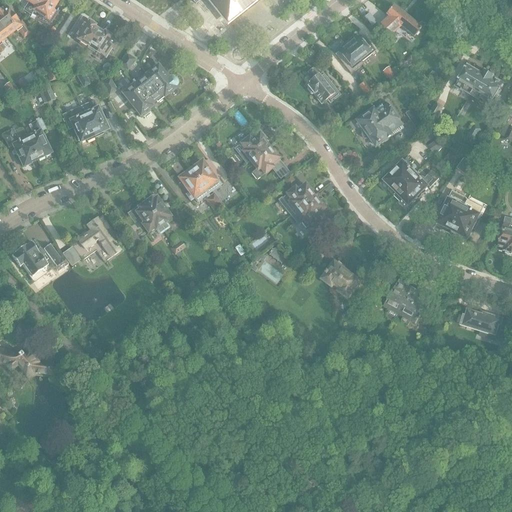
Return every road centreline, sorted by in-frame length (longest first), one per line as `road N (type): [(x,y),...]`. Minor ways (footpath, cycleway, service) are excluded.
road 1 (residential): [(511,290),(429,264),(381,229),(310,132),(245,86)]
road 2 (residential): [(0,227),(151,154),(245,86)]
road 3 (residential): [(245,86),(113,0)]
road 4 (residential): [(345,0),(245,86)]
